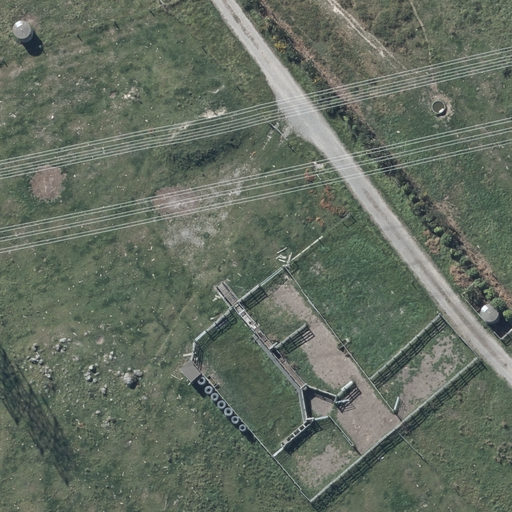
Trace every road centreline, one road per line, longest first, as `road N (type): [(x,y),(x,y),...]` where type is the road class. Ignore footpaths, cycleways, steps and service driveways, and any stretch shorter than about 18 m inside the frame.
road 1 (track): [(198,0),(316,152),(511,372)]
road 2 (track): [(406,0),(511,132)]
